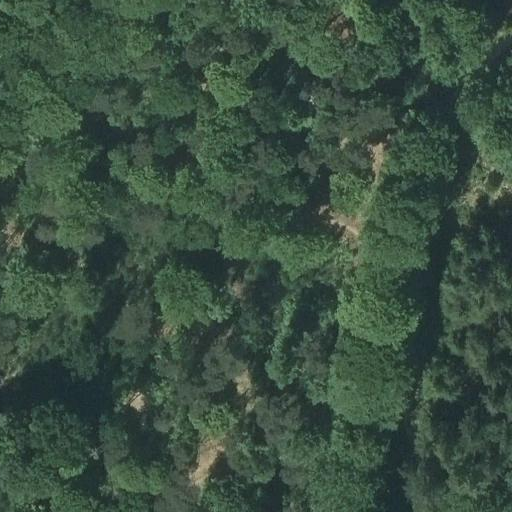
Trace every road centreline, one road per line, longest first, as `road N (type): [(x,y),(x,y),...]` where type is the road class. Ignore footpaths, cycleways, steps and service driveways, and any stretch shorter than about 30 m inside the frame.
road 1 (track): [(364,511),(432,110),(476,61),(511,39)]
road 2 (track): [(453,0),(476,61),(511,106)]
